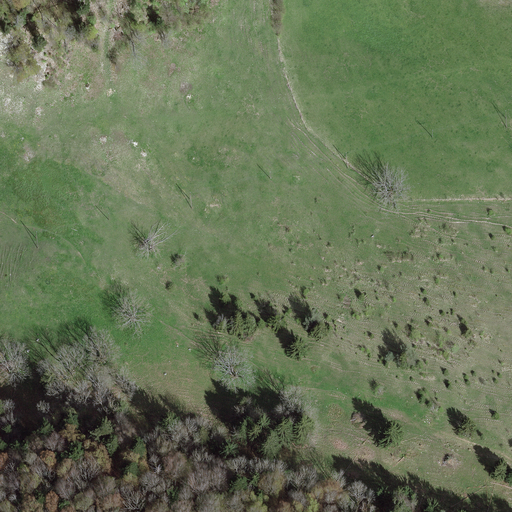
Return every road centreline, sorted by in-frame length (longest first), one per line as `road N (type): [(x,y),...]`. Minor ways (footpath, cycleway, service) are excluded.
road 1 (track): [(511,459),(277,378),(181,335),(0,213)]
road 2 (track): [(97,276),(40,163),(0,130)]
